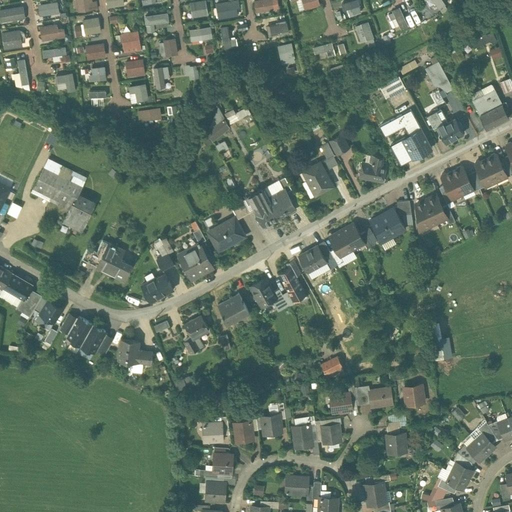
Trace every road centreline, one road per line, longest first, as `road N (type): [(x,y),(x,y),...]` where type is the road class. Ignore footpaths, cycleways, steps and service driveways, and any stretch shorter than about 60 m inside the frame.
road 1 (residential): [(0,257),(120,323),(155,312),(511,122)]
road 2 (residential): [(234,511),(244,474),(290,457),(335,467),(357,511)]
road 3 (unknown): [(18,267),(56,172),(103,191)]
